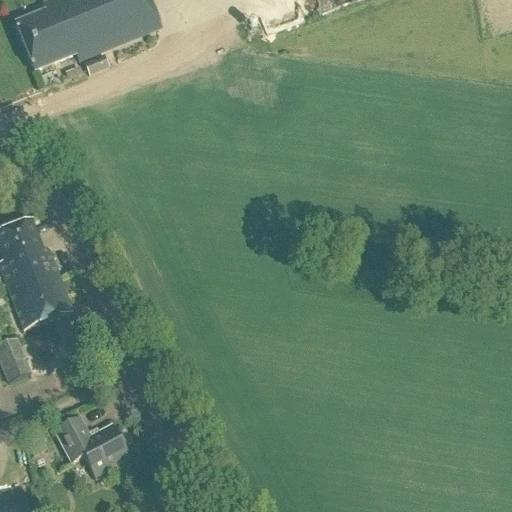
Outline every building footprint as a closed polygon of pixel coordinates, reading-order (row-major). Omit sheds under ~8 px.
[(75,61),(77,68),(161,34),(147,0),(68,0),(44,10),(47,18),(15,31),(34,78),(75,61)] [(83,70),(88,81),(108,73),(104,62),(83,70)] [(138,89),(155,83),(152,74),(135,80),(138,89)] [(0,267),(0,275),(6,292),(21,286),(23,289),(40,282),(43,289),(58,282),(50,260),(40,253),(30,227),(0,238),(0,255),(4,266),(0,267)] [(6,292),(23,337),(72,318),(58,282),(43,289),(40,282),(23,289),(21,286),(6,292)] [(0,372),(0,389),(7,387),(11,398),(34,390),(16,345),(0,350),(0,369),(1,372),(0,372)] [(71,469),(83,463),(95,485),(113,475),(111,473),(128,464),(111,432),(89,444),(79,424),(54,437),(71,469)] [(21,440),(31,461),(46,453),(42,444),(44,443),(38,431),(21,440)]
